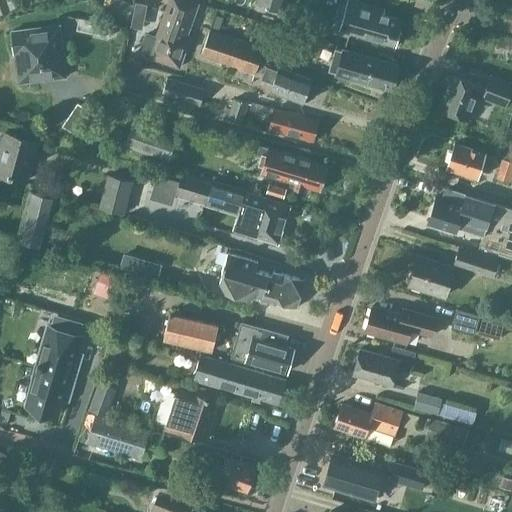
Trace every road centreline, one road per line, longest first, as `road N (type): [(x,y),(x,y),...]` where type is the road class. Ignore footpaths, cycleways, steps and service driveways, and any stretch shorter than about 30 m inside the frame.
road 1 (residential): [(275,511),(450,16)]
road 2 (residential): [(98,341),(66,438),(51,446),(0,433)]
